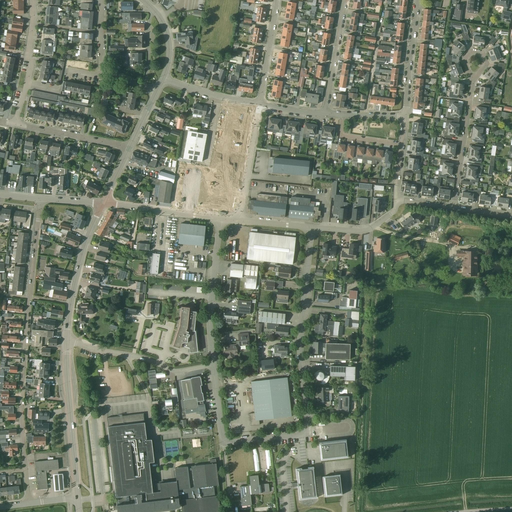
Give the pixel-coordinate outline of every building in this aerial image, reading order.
[(92,1),(80,0),(80,3),(81,4),(81,9),(91,10),(92,1)] [(468,0),(467,10),(477,11),(478,0),(468,0)] [(501,18),(510,20),(511,13),(506,12),(508,0),(496,0),(495,5),(503,7),(501,18)] [(121,10),(132,11),(132,3),(121,3),(121,10)] [(463,5),(456,4),(454,16),(453,15),(451,15),(450,16),(449,21),(460,22),(460,18),(461,18),(463,5)] [(327,12),(334,13),(335,8),(321,5),(320,8),(328,9),(327,12)] [(46,15),(58,16),(62,16),(63,13),(59,12),(57,12),(58,7),(47,6),(46,15)] [(257,14),(265,16),(266,9),(258,8),(257,14)] [(392,11),(386,10),(384,10),(383,18),(391,19),(392,11)] [(80,20),(92,21),(93,12),(82,11),(82,16),(80,16),(80,20)] [(128,24),(131,24),(131,20),(141,21),(141,14),(123,13),(123,16),(126,16),(126,20),(123,20),(120,20),(120,24),(128,24)] [(352,13),(351,18),(363,21),(364,15),(352,13)] [(256,21),(263,23),(265,16),(257,14),(256,21)] [(56,25),(59,25),(59,20),(58,19),(58,16),(46,15),(46,24),(56,25)] [(81,29),(91,30),(92,21),(80,20),(80,23),(81,23),(81,29)] [(324,28),(331,30),(332,24),(318,21),(316,21),(316,23),(318,24),(325,25),(324,28)] [(349,30),(361,33),(362,27),(356,26),(350,25),(349,30)] [(44,28),(43,38),(55,38),(55,34),(53,34),(54,29),(44,28)] [(253,35),(261,36),(262,29),(254,28),(253,35)] [(191,33),(191,31),(186,32),(186,33),(177,34),(177,35),(176,35),(177,38),(178,38),(178,41),(185,41),(186,45),(187,45),(188,48),(195,51),(198,36),(197,41),(193,41),(192,32),(191,33)] [(78,42),(92,43),(92,34),(82,33),(81,38),(72,37),(72,41),(78,42)] [(477,46),(483,47),(484,41),(487,41),(487,42),(491,37),(489,35),(483,34),(482,38),(479,37),(477,46)] [(252,42),(260,43),(261,36),(253,35),(252,42)] [(289,40),(290,36),(282,35),(281,41),(295,43),(296,41),(289,40)] [(390,42),(395,43),(395,41),(402,42),(402,36),(396,35),(395,38),(391,37),(390,42)] [(125,39),(125,46),(128,46),(128,48),(138,48),(145,48),(145,36),(138,36),(138,39),(128,39),(125,39)] [(321,45),(328,46),(329,40),(315,38),(315,37),(312,37),(312,39),(318,40),(317,41),(322,42),(321,45)] [(43,38),(42,47),(52,48),(52,47),(55,48),(56,43),(54,42),(55,38),(43,38)] [(452,44),(463,52),(466,48),(457,40),(455,41),(452,44)] [(80,50),(91,51),(92,43),(78,42),(78,43),(80,43),(79,45),(81,45),(80,50)] [(452,51),(459,57),(463,52),(452,44),(455,47),(452,51)] [(488,51),(490,56),(498,53),(501,52),(499,46),(488,51)] [(41,54),(53,55),(53,52),(52,52),(52,48),(42,47),(41,54)] [(346,47),(345,53),(351,54),(358,55),(359,49),(356,49),(346,47)] [(250,55),(258,57),(259,50),(251,48),(250,55)] [(78,59),(87,60),(88,57),(90,57),(91,51),(80,50),(80,56),(78,56),(78,59)] [(127,65),(134,65),(134,61),(141,62),(141,54),(130,53),(130,57),(127,57),(127,65)] [(498,59),(498,62),(503,60),(502,57),(500,58),(498,53),(490,56),(492,62),(498,59)] [(307,61),(317,63),(317,60),(318,61),(325,62),(326,56),(312,54),(312,56),(314,56),(314,59),(307,58),(307,61)] [(249,62),(256,64),(258,57),(250,55),(249,60),(247,59),(246,62),(249,62)] [(5,64),(13,65),(15,58),(7,56),(5,64)] [(177,71),(183,73),(184,71),(186,71),(188,65),(191,66),(193,60),(185,57),(183,63),(181,62),(177,71)] [(400,59),(400,58),(385,57),(384,59),(376,58),(375,63),(388,65),(388,63),(392,63),(392,65),(395,65),(395,64),(399,64),(399,62),(400,61),(400,59)] [(450,66),(452,71),(460,68),(458,63),(452,65),(451,64),(452,62),(453,59),(445,58),(445,61),(447,61),(447,62),(449,67),(450,66)] [(43,60),(42,67),(50,69),(50,68),(53,69),(54,63),(43,60)] [(284,69),(285,65),(277,64),(276,70),(290,72),(291,70),(284,69)] [(245,92),(252,93),(253,85),(250,84),(251,80),(250,80),(250,77),(252,77),(254,67),(249,66),(248,76),(247,80),(246,84),(245,92)] [(50,69),(42,67),(40,74),(48,76),(48,75),(50,69)] [(194,77),(203,80),(205,74),(202,73),(203,70),(197,68),(194,77)] [(301,68),(300,77),(304,77),(308,78),(309,75),(306,75),(307,69),(304,69),(301,68)] [(450,80),(458,79),(457,76),(462,73),(460,68),(452,71),(454,76),(450,78),(450,80)] [(487,72),(495,78),(498,74),(500,75),(501,73),(497,69),(496,71),(491,68),(487,72)] [(216,85),(220,86),(223,79),(226,71),(221,70),(218,77),(213,75),(211,82),(216,84),(216,85)] [(315,77),(322,78),(323,73),(309,70),(309,72),(312,73),(316,74),(315,77)] [(486,84),(494,87),(494,85),(496,83),(493,80),(495,78),(487,72),(484,76),(489,80),(486,84)] [(227,82),(226,88),(234,90),(235,84),(236,80),(235,80),(236,77),(231,76),(230,83),(227,82)] [(454,89),(463,90),(464,84),(458,84),(458,79),(450,80),(451,83),(450,85),(454,86),(454,89)] [(274,80),(273,86),(281,87),(290,88),(291,86),(288,85),(288,86),(281,84),(282,82),(274,80)] [(70,91),(72,83),(66,82),(65,87),(62,86),(61,92),(64,92),(64,90),(70,91)] [(245,92),(246,84),(239,83),(238,90),(245,92)] [(369,103),(376,104),(377,97),(378,85),(373,84),(373,87),(375,88),(373,97),(370,96),(369,103)] [(479,92),(488,94),(489,88),(493,89),(494,87),(486,84),(486,88),(479,87),(479,92)] [(316,95),(313,94),(311,103),(312,103),(312,104),(315,104),(317,104),(318,98),(321,99),(323,89),(317,87),(316,95)] [(376,104),(382,105),(383,98),(384,89),(381,88),(379,97),(377,97),(376,104)] [(304,102),(311,103),(313,94),(306,93),(306,90),(302,89),(301,97),(305,98),(304,102)] [(448,98),(455,99),(456,95),(462,96),(463,90),(454,89),(453,92),(449,91),(448,98)] [(483,102),(491,103),(491,100),(487,99),(488,94),(479,92),(478,98),(484,99),(483,102)] [(337,94),(336,100),(348,102),(349,98),(356,99),(357,94),(356,94),(350,93),(348,93),(348,96),(337,94)] [(164,101),(163,103),(170,106),(171,105),(172,102),(175,103),(180,105),(182,101),(172,97),(166,95),(165,98),(164,98),(163,99),(164,101),(163,101),(164,101)] [(347,109),(349,110),(350,107),(347,107),(348,105),(344,104),(344,102),(348,102),(336,100),(335,106),(347,108),(347,109)] [(452,104),(451,109),(462,111),(462,107),(461,106),(462,105),(456,104),(456,101),(449,100),(449,103),(452,104)] [(204,121),(209,121),(210,114),(206,113),(207,106),(194,104),(192,114),(205,116),(204,121)] [(474,113),(485,114),(485,109),(488,109),(489,106),(482,105),(481,108),(476,107),(476,108),(474,109),(474,113)] [(84,114),(87,115),(88,108),(85,107),(80,106),(79,108),(80,108),(79,111),(84,112),(84,114)] [(446,118),(454,119),(454,116),(460,117),(460,116),(461,115),(462,111),(451,109),(450,113),(447,112),(446,118)] [(155,119),(162,122),(164,120),(168,122),(171,116),(166,114),(165,116),(158,113),(155,119)] [(479,123),(486,124),(487,118),(484,118),(485,114),(474,113),(473,116),(474,118),(474,119),(480,120),(479,123)] [(116,130),(124,134),(129,123),(121,119),(121,120),(105,114),(101,123),(117,130),(116,130)] [(76,125),(83,126),(84,118),(78,117),(76,125)] [(273,132),(275,118),(271,117),(270,118),(269,118),(267,131),(273,132)] [(282,133),(283,126),(280,126),(281,120),(280,120),(280,119),(279,119),(275,118),(273,132),(273,129),(277,130),(276,136),(281,136),(282,133)] [(282,133),(291,135),(293,121),(289,120),(288,121),(287,121),(286,127),(283,126),(282,133)] [(413,122),(412,128),(421,129),(422,126),(426,127),(427,121),(419,120),(419,123),(413,122)] [(453,121),(446,120),(445,129),(448,129),(459,131),(459,127),(458,126),(459,125),(453,124),(453,121)] [(295,143),(299,144),(300,136),(301,129),(298,129),(299,123),(297,122),(297,121),(293,121),(291,135),(294,135),(293,140),(295,141),(295,143)] [(299,144),(302,144),(303,138),(308,139),(311,123),(307,123),(306,123),(306,124),(304,124),(304,129),(301,129),(300,136),(299,144)] [(309,137),(317,139),(318,132),(315,131),(316,125),(315,125),(314,124),(311,123),(308,139),(309,137)] [(167,135),(169,130),(165,128),(159,125),(158,126),(152,124),(151,126),(150,127),(149,128),(150,130),(157,133),(159,131),(163,133),(167,135)] [(318,132),(317,139),(321,139),(321,136),(327,137),(328,126),(325,125),(324,126),(322,126),(321,132),(318,132)] [(471,129),(471,132),(482,134),(485,134),(486,126),(479,125),(478,127),(473,127),(473,128),(471,129)] [(179,147),(177,161),(190,163),(191,160),(202,162),(207,134),(197,132),(198,128),(186,126),(184,126),(181,138),(184,139),(182,148),(179,147)] [(417,138),(418,138),(424,139),(425,133),(421,132),(421,129),(412,128),(411,133),(417,134),(417,138)] [(444,138),(451,139),(451,136),(457,136),(458,134),(459,131),(448,129),(447,132),(446,132),(444,133),(444,138)] [(476,142),(483,143),(484,140),(481,140),(482,134),(471,132),(470,136),(471,138),(471,139),(477,139),(476,142)] [(10,148),(16,149),(17,144),(21,145),(22,140),(18,139),(19,136),(12,135),(10,148)] [(26,138),(24,149),(32,151),(33,146),(32,146),(33,139),(33,138),(30,137),(30,138),(26,138)] [(411,140),(411,146),(420,147),(421,142),(425,142),(425,139),(424,139),(418,138),(418,141),(411,140)] [(155,152),(161,155),(164,149),(157,146),(156,148),(151,146),(153,143),(145,139),(144,140),(144,141),(143,142),(143,143),(142,145),(146,147),(146,148),(154,152),(155,152)] [(445,145),(445,149),(456,150),(456,147),(455,145),(456,144),(450,144),(450,141),(443,140),(443,143),(442,145),(445,145)] [(42,152),(45,153),(48,142),(41,141),(39,147),(43,148),(42,152)] [(50,155),(58,157),(60,145),(53,143),(50,155)] [(338,156),(343,157),(345,145),(344,145),(344,144),(340,143),(340,145),(335,144),(334,151),(333,159),(338,160),(338,156)] [(468,148),(468,152),(479,154),(479,151),(482,151),(483,145),(476,144),(476,147),(470,146),(470,147),(468,148)] [(348,157),(352,158),(354,147),(353,146),(353,145),(350,145),(349,146),(345,145),(343,157),(342,160),(347,161),(348,157)] [(63,160),(68,160),(69,155),(72,156),(72,155),(77,156),(78,149),(73,148),(73,147),(67,146),(66,150),(65,150),(63,160)] [(361,163),(364,148),(363,148),(363,147),(359,146),(359,147),(354,147),(352,158),(352,162),(361,163)] [(416,152),(415,155),(422,157),(423,151),(419,150),(420,147),(411,146),(410,151),(416,152)] [(371,161),(373,150),(373,149),(372,149),(372,148),(369,147),(368,149),(364,148),(361,163),(366,164),(367,160),(371,161)] [(376,162),(381,162),(383,151),(382,151),(382,149),(378,149),(378,150),(373,150),(371,161),(371,165),(376,165),(376,162)] [(441,157),(448,158),(448,155),(454,156),(454,155),(455,154),(456,150),(445,149),(444,154),(441,154),(441,157)] [(98,150),(97,154),(105,156),(107,157),(105,161),(104,164),(108,166),(109,163),(111,164),(115,155),(107,152),(98,150)] [(380,166),(385,167),(386,163),(390,164),(392,152),(391,152),(391,151),(388,150),(387,152),(383,151),(381,162),(380,166)] [(157,159),(149,157),(149,156),(140,154),(133,151),(130,161),(146,166),(148,166),(148,167),(150,168),(151,167),(154,168),(157,159)] [(473,162),(480,163),(481,159),(480,157),(479,157),(478,157),(479,154),(468,152),(467,156),(468,157),(468,158),(474,159),(473,162)] [(34,164),(46,166),(47,161),(48,156),(44,155),(42,162),(40,162),(41,161),(37,160),(37,161),(34,161),(34,164)] [(408,164),(417,165),(418,162),(422,162),(422,157),(415,155),(415,159),(409,158),(408,164)] [(272,172),(307,176),(309,161),(274,158),(272,172)] [(442,169),(453,170),(454,166),(453,165),(453,164),(447,163),(447,160),(440,159),(439,165),(443,165),(442,169)] [(98,177),(104,180),(108,171),(99,167),(100,165),(95,162),(93,167),(98,169),(97,171),(100,172),(98,177)] [(413,173),(420,174),(420,171),(416,170),(417,165),(408,164),(407,169),(413,170),(413,173)] [(465,168),(465,172),(476,174),(480,174),(481,170),(479,170),(480,165),(473,164),(473,167),(467,166),(467,167),(465,168)] [(59,190),(66,190),(67,170),(59,168),(58,174),(58,175),(60,175),(60,176),(59,190)] [(438,177),(445,178),(445,175),(451,176),(451,175),(452,174),(453,170),(442,169),(442,172),(438,171),(438,177)] [(175,176),(159,171),(157,178),(173,183),(175,176)] [(203,187),(202,199),(204,199),(203,201),(209,202),(209,203),(223,205),(223,202),(224,202),(225,190),(221,190),(222,187),(226,188),(228,176),(226,176),(226,174),(220,173),(220,172),(207,171),(207,173),(206,173),(204,187),(203,187)] [(465,172),(464,176),(465,177),(465,178),(471,179),(470,182),(478,183),(478,180),(478,177),(475,177),(476,174),(465,172)] [(131,175),(127,182),(134,185),(136,182),(139,183),(142,177),(137,174),(135,177),(131,175)] [(39,189),(45,189),(46,182),(47,182),(47,183),(48,182),(48,186),(54,186),(54,178),(49,178),(49,176),(48,176),(46,175),(45,176),(45,178),(40,177),(39,189)] [(157,202),(169,203),(172,184),(160,180),(156,179),(155,185),(153,197),(158,198),(157,202)] [(84,189),(97,195),(101,187),(88,181),(84,189)] [(404,193),(409,194),(411,185),(407,184),(407,183),(407,182),(402,181),(401,185),(405,185),(404,193)] [(409,194),(415,195),(416,188),(419,189),(419,184),(416,184),(413,185),(411,185),(409,194)] [(443,199),(444,190),(445,187),(439,186),(439,187),(436,187),(435,191),(438,192),(437,198),(443,199)] [(128,199),(133,201),(135,195),(137,195),(139,190),(135,188),(134,191),(127,187),(124,194),(130,196),(128,199)] [(477,190),(473,190),(473,191),(468,190),(468,193),(466,202),(472,203),(473,194),(476,194),(477,193),(477,190)] [(478,204),(484,205),(485,196),(480,195),(481,191),(477,190),(477,193),(476,194),(476,197),(479,198),(478,204)] [(490,200),(494,200),(494,193),(491,193),(490,193),(489,195),(488,196),(485,196),(484,205),(489,206),(490,200)] [(496,207),(501,207),(503,198),(500,198),(500,196),(498,196),(498,194),(494,193),(494,200),(497,201),(496,207)] [(261,215),(285,217),(286,204),(287,197),(257,194),(256,201),(262,202),(261,215)] [(506,199),(503,198),(501,207),(507,208),(508,202),(511,202),(511,195),(508,195),(506,196),(506,199)] [(288,218),(312,220),(313,218),(317,219),(320,219),(321,218),(321,215),(319,215),(320,211),(318,211),(318,207),(314,207),(314,202),(310,202),(310,199),(291,197),(291,204),(290,204),(288,218)] [(352,219),(359,220),(359,216),(365,217),(367,199),(358,198),(357,209),(353,209),(352,219)] [(372,198),(372,204),(375,204),(374,212),(376,212),(375,213),(379,213),(380,212),(381,212),(381,208),(382,208),(382,206),(383,206),(383,202),(382,202),(382,199),(372,198)] [(250,214),(261,215),(262,202),(256,201),(249,200),(248,209),(250,209),(250,214)] [(334,201),(333,214),(339,215),(338,218),(346,219),(347,209),(342,208),(343,202),(334,201)] [(0,212),(0,222),(4,223),(5,218),(9,219),(10,210),(2,209),(2,213),(0,212)] [(21,212),(15,211),(13,221),(18,222),(18,225),(17,225),(19,225),(20,225),(20,222),(21,212)] [(109,211),(106,216),(115,221),(117,218),(114,216),(115,214),(109,211)] [(27,213),(21,212),(20,222),(24,222),(23,226),(29,227),(31,215),(27,214),(27,213)] [(82,229),(85,221),(83,220),(84,217),(78,214),(76,218),(73,225),(70,224),(70,225),(71,225),(70,229),(75,230),(76,227),(82,229)] [(147,224),(152,225),(153,216),(141,215),(141,221),(145,222),(145,220),(148,220),(147,224)] [(419,223),(420,216),(415,215),(412,217),(410,215),(400,223),(405,229),(412,224),(412,225),(416,222),(419,223)] [(106,216),(103,222),(112,227),(115,221),(106,216)] [(103,222),(100,228),(108,233),(109,233),(112,234),(114,231),(108,228),(109,226),(111,227),(112,227),(103,222)] [(70,229),(71,225),(70,225),(61,223),(59,228),(69,231),(70,229)] [(193,245),(203,246),(205,226),(181,224),(178,243),(185,244),(193,245)] [(97,234),(103,237),(104,235),(107,236),(108,233),(100,228),(97,234)] [(246,259),(292,264),(296,238),(250,232),(246,259)] [(81,238),(68,233),(64,241),(78,246),(81,238)] [(448,242),(457,246),(460,238),(451,234),(448,242)] [(385,252),(385,243),(384,243),(384,238),(376,238),(376,243),(374,242),(374,246),(374,252),(384,252),(385,252)] [(102,248),(101,251),(109,254),(111,248),(108,247),(109,243),(104,242),(104,243),(100,241),(98,247),(102,248)] [(323,258),(328,258),(328,255),(329,255),(330,255),(335,256),(336,247),(331,246),(331,244),(323,243),(322,255),(323,255),(323,258)] [(341,257),(351,258),(352,254),(356,255),(357,245),(350,244),(349,250),(345,250),(346,249),(342,248),(341,257)] [(72,255),(73,251),(70,251),(65,249),(65,247),(58,245),(57,247),(56,250),(60,251),(59,255),(62,256),(62,257),(66,258),(66,257),(71,258),(72,255)] [(95,258),(105,261),(105,258),(108,258),(109,254),(101,251),(100,254),(97,253),(95,258)] [(464,274),(476,274),(477,252),(458,251),(458,256),(464,256),(464,261),(463,261),(463,266),(464,266),(464,274)] [(391,257),(393,261),(400,259),(401,259),(408,257),(407,252),(391,257)] [(150,274),(158,274),(160,254),(156,254),(152,253),(150,274)] [(102,269),(103,266),(94,263),(92,269),(96,270),(95,273),(103,275),(105,270),(102,269)] [(246,288),(256,289),(258,266),(231,264),(230,277),(242,278),(242,275),(247,275),(246,288)] [(44,280),(55,282),(56,274),(54,274),(55,268),(46,267),(44,280)] [(278,277),(290,278),(291,269),(279,267),(278,277)] [(58,278),(68,280),(69,273),(64,272),(64,271),(55,269),(55,273),(59,273),(58,278)] [(124,279),(126,272),(119,270),(117,277),(124,279)] [(103,275),(95,273),(94,276),(91,275),(89,280),(93,281),(93,282),(98,284),(99,279),(103,280),(104,275),(103,275)] [(52,297),(66,300),(67,292),(62,291),(63,284),(44,280),(42,288),(50,290),(51,289),(54,290),(52,297)] [(225,292),(231,293),(232,289),(234,289),(235,280),(227,280),(227,283),(226,283),(225,292)] [(265,290),(274,291),(275,282),(266,281),(265,290)] [(136,292),(143,293),(145,293),(146,285),(143,284),(143,283),(137,282),(136,292)] [(323,291),(333,291),(334,283),(324,282),(323,291)] [(22,292),(23,286),(13,284),(13,285),(12,289),(9,289),(9,294),(16,295),(17,291),(22,292)] [(85,297),(94,300),(97,289),(87,286),(85,297)] [(349,298),(342,297),(342,302),(347,303),(346,307),(355,308),(357,291),(349,290),(349,298)] [(288,292),(278,291),(277,298),(281,298),(281,302),(287,303),(287,299),(288,300),(288,292)] [(135,302),(142,303),(143,293),(136,292),(135,302)] [(322,302),(328,303),(329,299),(336,299),(337,293),(325,292),(324,296),(318,295),(318,296),(317,296),(317,300),(318,300),(318,302),(319,302),(322,303),(322,302)] [(225,323),(234,324),(235,320),(238,321),(238,316),(243,317),(244,314),(250,314),(251,301),(237,300),(236,313),(224,312),(224,318),(225,319),(225,323)] [(158,314),(159,304),(155,304),(155,306),(153,306),(153,304),(148,304),(147,317),(153,317),(153,314),(158,314)] [(79,314),(79,323),(86,323),(86,319),(83,319),(83,314),(93,314),(93,305),(78,305),(78,314),(79,314)] [(189,348),(190,352),(198,352),(197,341),(196,330),(195,330),(196,312),(189,311),(190,307),(182,307),(180,325),(173,346),(180,348),(181,345),(182,345),(182,346),(183,346),(183,347),(184,347),(184,346),(185,346),(189,348)] [(137,316),(138,310),(126,308),(125,314),(137,316)] [(50,316),(62,318),(63,312),(52,310),(51,312),(47,312),(46,317),(50,318),(50,316)] [(259,322),(284,324),(285,314),(260,311),(259,322)] [(326,315),(319,314),(318,320),(319,320),(319,325),(318,325),(317,326),(316,327),(315,328),(315,329),(314,329),(314,334),(323,335),(323,331),(330,332),(330,336),(333,336),(333,335),(338,336),(339,322),(325,321),(326,315)] [(46,329),(50,330),(50,328),(54,329),(55,321),(44,319),(44,321),(38,320),(37,325),(43,326),(43,327),(46,328),(46,329)] [(275,336),(281,336),(281,335),(287,336),(288,328),(278,327),(279,324),(267,323),(266,329),(276,330),(275,336)] [(31,346),(42,347),(43,337),(53,338),(53,331),(32,330),(31,346)] [(227,356),(228,360),(235,359),(235,355),(237,355),(236,346),(240,346),(241,350),(246,349),(245,345),(249,345),(248,333),(238,334),(239,344),(236,345),(231,345),(232,346),(225,347),(226,356),(227,356)] [(1,343),(6,343),(7,341),(8,341),(7,341),(19,342),(19,337),(16,336),(15,336),(14,336),(2,335),(1,343)] [(6,356),(18,357),(19,352),(7,351),(7,348),(8,348),(9,344),(2,343),(1,350),(4,351),(4,354),(6,355),(6,356)] [(314,343),(314,353),(321,353),(321,352),(325,352),(326,344),(322,344),(322,343),(314,343)] [(326,343),(326,344),(325,352),(325,359),(350,360),(350,344),(326,343)] [(281,353),(281,356),(287,356),(287,353),(287,352),(287,348),(284,348),(284,345),(278,345),(278,353),(281,353)] [(39,370),(48,371),(49,364),(42,363),(42,360),(34,359),(34,366),(40,366),(39,370)] [(261,361),(262,370),(274,369),(273,359),(261,361)] [(0,364),(0,373),(4,374),(4,371),(10,371),(10,372),(17,372),(17,367),(14,367),(14,366),(10,365),(10,367),(4,367),(5,363),(0,362),(0,365),(0,364)] [(330,366),(330,376),(345,377),(345,366),(330,366)] [(354,381),(354,367),(345,366),(345,377),(345,381),(354,381)] [(33,379),(34,380),(40,380),(41,377),(47,378),(48,371),(39,370),(36,369),(36,373),(33,373),(33,379)] [(155,370),(148,371),(149,386),(157,385),(155,370)] [(321,381),(321,382),(323,381),(325,380),(326,378),(326,376),(324,376),(324,374),(323,373),(322,372),(320,371),(318,371),(316,372),(315,374),(314,376),(315,376),(315,378),(317,380),(319,381),(321,381)] [(193,419),(197,422),(206,420),(203,401),(204,400),(202,392),(202,393),(200,385),(202,385),(201,377),(200,376),(199,376),(191,378),(181,380),(184,400),(183,400),(186,419),(193,418),(193,419)] [(0,389),(3,390),(3,387),(16,388),(16,383),(13,383),(13,382),(10,381),(10,382),(4,382),(4,378),(0,377),(0,389)] [(250,421),(251,426),(260,425),(259,420),(292,417),(287,378),(251,382),(255,413),(249,414),(249,421),(250,421)] [(39,390),(48,391),(49,384),(42,383),(42,380),(40,380),(34,380),(34,386),(40,386),(39,390)] [(327,406),(328,406),(329,406),(330,405),(331,404),(331,403),(331,402),(331,401),(330,401),(330,400),(329,400),(329,399),(328,393),(334,393),(333,388),(328,388),(318,388),(319,394),(317,394),(318,402),(324,401),(324,402),(324,403),(324,404),(325,405),(326,406),(327,406)] [(33,400),(40,400),(40,397),(47,398),(48,391),(39,390),(39,394),(33,393),(33,400)] [(8,404),(15,404),(15,398),(8,398),(8,397),(9,397),(9,392),(1,392),(1,397),(3,397),(2,403),(8,403),(8,404)] [(178,402),(177,395),(171,395),(171,399),(165,400),(165,405),(162,406),(163,414),(168,414),(167,410),(172,409),(172,404),(175,404),(175,402),(178,402)] [(338,412),(348,412),(349,396),(338,396),(338,412)] [(0,419),(8,419),(8,420),(15,419),(15,414),(8,414),(8,415),(6,415),(6,407),(0,406),(0,419)] [(183,504),(183,511),(218,511),(217,496),(215,496),(214,486),(219,485),(216,463),(210,464),(175,468),(176,481),(152,484),(149,462),(154,462),(151,440),(147,440),(146,432),(143,413),(107,418),(116,497),(119,497),(120,504),(117,505),(117,511),(140,511),(145,511),(159,511),(176,510),(175,508),(180,507),(179,504),(183,504)] [(36,432),(48,433),(49,424),(41,424),(42,420),(33,419),(33,425),(36,426),(36,432)] [(0,430),(0,438),(5,438),(5,435),(9,435),(9,436),(17,435),(16,430),(0,430)] [(34,445),(45,445),(45,437),(34,437),(34,436),(26,437),(27,443),(34,443),(34,445)] [(9,452),(10,456),(15,456),(15,451),(18,451),(17,445),(10,446),(8,446),(7,442),(6,442),(6,438),(5,438),(0,438),(0,445),(0,452),(9,452)] [(321,455),(322,461),(348,457),(346,440),(320,443),(320,449),(321,449),(322,454),(321,455)] [(59,469),(58,460),(57,460),(53,461),(53,460),(48,461),(44,461),(40,462),(39,462),(35,462),(37,490),(38,490),(38,489),(42,489),(46,488),(47,488),(46,488),(46,486),(46,484),(46,479),(46,477),(45,477),(45,475),(45,471),(49,470),(54,469),(54,470),(54,469),(58,469),(59,469)] [(298,486),(299,500),(317,498),(313,467),(307,468),(308,470),(302,471),(301,468),(296,469),(297,483),(291,483),(292,487),(298,486)] [(63,473),(53,474),(54,491),(64,490),(63,473)] [(250,484),(251,494),(269,492),(268,484),(259,485),(258,475),(256,475),(249,476),(250,484)] [(322,477),(324,497),(342,495),(340,475),(334,476),(334,477),(328,477),(328,476),(322,477)] [(16,486),(12,487),(13,494),(19,493),(19,487),(21,487),(20,479),(17,479),(16,486)] [(240,487),(242,506),(252,505),(250,494),(251,494),(250,484),(249,485),(249,486),(240,487)]
